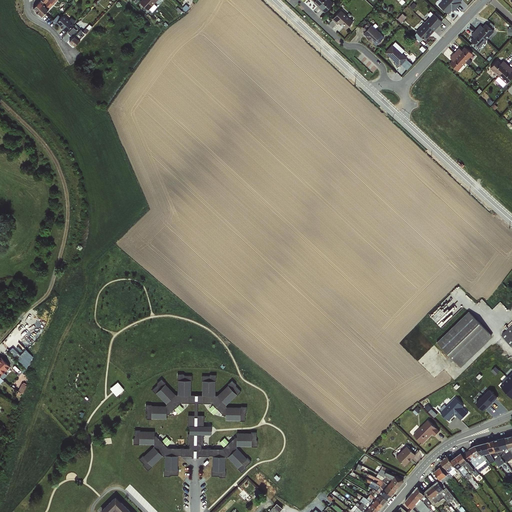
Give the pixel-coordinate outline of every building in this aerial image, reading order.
[(42,0),(35,8),(44,16),(58,0),(42,0)] [(141,0),(139,2),(148,10),(157,0),(141,0)] [(329,0),(317,0),(314,3),(325,13),(334,4),(329,0)] [(443,0),(438,6),(448,15),(452,11),(454,12),(462,4),(461,2),(462,0),(443,0)] [(344,8),(333,20),(342,29),(343,28),(346,30),(356,20),(344,8)] [(72,17),(71,19),(64,14),(58,23),(69,32),(77,20),(72,17)] [(403,14),(397,20),(401,24),(407,18),(403,14)] [(434,14),(416,33),(425,41),(443,23),(434,14)] [(71,43),(75,47),(93,27),(89,23),(71,43)] [(471,42),(481,51),(487,45),(485,43),(487,41),(489,43),(498,34),(488,24),(483,29),(481,26),(472,35),(475,38),(471,42)] [(372,26),(363,35),(373,44),(382,35),(372,26)] [(74,27),(69,32),(72,35),(77,29),(74,27)] [(396,42),(385,53),(400,68),(402,66),(408,71),(413,66),(407,60),(411,57),(396,42)] [(451,65),(458,72),(474,55),(466,49),(463,52),(460,49),(450,59),(454,62),(451,65)] [(498,61),(491,69),(508,84),(511,78),(511,73),(511,71),(511,69),(503,62),(501,64),(498,61)] [(467,299),(470,296),(463,289),(460,292),(467,299)] [(451,308),(456,300),(448,295),(437,312),(436,311),(433,317),(440,321),(439,323),(443,325),(448,316),(450,318),(455,310),(451,308)] [(470,310),(437,341),(461,367),(495,335),(470,310)] [(511,343),(511,321),(508,326),(510,327),(503,334),(511,343)] [(1,357),(0,357),(0,375),(9,366),(1,357)] [(511,394),(511,373),(501,385),(511,394)] [(223,448),(217,448),(201,448),(201,445),(203,444),(204,434),(211,434),(212,426),(204,426),(204,415),(197,415),(198,403),(213,403),(224,416),(225,416),(226,420),(245,420),(245,413),(247,412),(246,406),(226,406),(226,404),(241,391),(236,387),(236,384),(232,380),(218,395),(215,395),(216,375),(211,374),(210,375),(202,376),(202,394),(191,394),(191,376),(184,375),(183,374),(178,374),(177,379),(178,380),(178,394),(175,394),(165,384),(165,382),(161,378),(157,383),(157,386),(153,390),(166,403),(166,405),(164,406),(152,405),(151,404),(146,404),(145,410),(147,411),(147,419),(151,419),(151,418),(166,418),(166,414),(168,414),(171,411),(180,403),(194,403),(194,414),(188,415),(187,444),(189,445),(189,447),(168,447),(155,434),(154,431),(135,430),(134,438),(133,438),(134,444),(153,444),(153,447),(139,459),(144,464),(144,465),(148,470),(162,456),(164,456),(164,476),(169,476),(170,475),(178,475),(178,456),(191,456),(192,457),(198,457),(198,456),(212,456),(211,475),(218,476),(220,477),(225,477),(226,472),(225,471),(225,457),(228,457),(242,471),(246,468),(246,466),(251,461),(237,448),(237,445),(257,446),(258,441),(256,439),(256,432),(237,433),(237,436),(235,437),(223,448)] [(111,388),(118,395),(125,388),(119,381),(111,388)] [(19,390),(24,393),(28,385),(23,382),(19,390)] [(455,398),(441,412),(449,421),(455,415),(460,420),(468,413),(462,407),(463,406),(455,398)] [(430,411),(435,417),(438,414),(433,408),(430,411)] [(428,420),(413,434),(422,443),(432,433),(435,435),(439,431),(428,420)] [(406,446),(396,456),(405,465),(415,455),(406,446)] [(449,469),(457,463),(449,454),(442,460),(449,469)] [(390,480),(399,486),(403,481),(402,478),(388,472),(389,469),(381,465),(380,468),(381,469),(378,473),(390,480)] [(436,472),(443,479),(450,473),(443,465),(436,472)] [(386,484),(376,477),(368,473),(367,476),(378,481),(376,483),(391,495),(395,491),(386,484)] [(390,480),(378,473),(376,477),(386,484),(395,491),(399,486),(390,480)] [(391,495),(376,483),(366,479),(366,481),(369,483),(368,486),(373,489),(387,500),(391,495)] [(441,480),(428,489),(436,501),(442,497),(440,493),(447,488),(441,480)] [(411,496),(418,503),(428,493),(420,486),(411,496)] [(387,500),(373,489),(370,493),(383,504),(387,500)] [(246,499),(249,494),(243,490),(240,495),(246,499)] [(376,511),(379,508),(367,498),(364,496),(366,492),(363,490),(360,494),(357,492),(356,494),(360,496),(361,495),(363,496),(359,501),(362,503),(373,511),(376,511)] [(383,504),(370,493),(367,498),(379,508),(383,504)] [(131,511),(115,496),(100,511),(131,511)] [(276,503),(267,511),(280,511),(282,508),(276,503)] [(373,511),(362,503),(359,507),(364,511),(373,511)]
